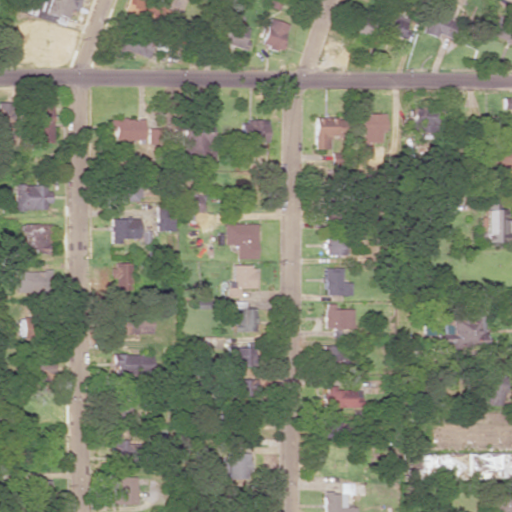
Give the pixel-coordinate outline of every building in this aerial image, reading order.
[(434,38),(436,33),(441,35),(456,0),(433,0),(420,31),(434,38)] [(164,24),(166,4),(127,2),(126,21),(164,24)] [(349,31),(368,37),(374,19),(355,13),(349,31)] [(403,40),(405,30),(402,30),(405,18),(384,13),(379,34),(403,40)] [(511,23),(495,17),(488,36),(511,44),(511,23)] [(285,24),(266,18),(257,45),(275,52),(285,24)] [(243,49),(245,41),(240,40),(244,26),(225,22),(220,44),(243,49)] [(118,29),(112,48),(145,59),(151,40),(118,29)] [(167,51),(168,32),(154,31),(153,50),(167,51)] [(511,97),(501,98),(501,108),(509,108),(509,119),(498,120),(498,131),(511,130),(511,97)] [(14,103),(0,102),(0,138),(13,139),(14,103)] [(49,103),(26,103),(27,142),(50,141),(49,103)] [(359,145),(383,144),(382,113),(358,114),(359,145)] [(408,133),(433,133),(432,116),(407,116),(408,133)] [(327,149),(328,138),(340,138),(341,118),(312,117),(312,149),(327,149)] [(141,119),(108,118),(108,141),(140,142),(141,119)] [(146,144),(159,143),(158,118),(145,119),(146,144)] [(207,120),(178,120),(178,159),(187,159),(187,163),(211,163),(211,150),(207,150),(207,120)] [(263,120),(238,121),(238,142),(264,142),(263,120)] [(494,145),(495,169),(511,168),(511,147),(509,148),(509,145),(494,145)] [(137,201),(137,183),(114,182),(114,201),(137,201)] [(12,210),(46,209),(45,184),(11,185),(12,210)] [(200,213),(201,195),(180,195),(180,212),(200,213)] [(483,233),(478,233),(478,242),(508,242),(508,219),(503,219),(503,209),(491,209),(491,199),(483,199),(483,233)] [(171,231),(171,208),(154,207),(153,231),(171,231)] [(118,238),(136,239),(136,219),(108,218),(107,243),(118,244),(118,238)] [(335,235),(335,218),(322,218),(321,255),(342,255),(342,235),(335,235)] [(47,253),(47,224),(18,223),(18,253),(47,253)] [(255,258),(254,223),(221,224),(221,245),(233,245),(233,259),(255,258)] [(128,263),(111,263),(112,296),(129,296),(128,263)] [(229,266),(229,282),(223,281),(223,298),(237,298),(237,288),(252,288),(252,266),(229,266)] [(348,296),(348,283),(339,283),(339,268),(321,268),(321,295),(348,296)] [(13,271),(13,293),(40,293),(40,284),(49,284),(49,271),(13,271)] [(350,309),(335,309),(336,304),(322,304),(322,328),(350,329),(350,309)] [(149,334),(148,316),(110,318),(111,335),(149,334)] [(481,347),(480,316),(449,316),(449,334),(434,335),(434,348),(481,347)] [(16,337),(32,337),(32,318),(15,319),(16,337)] [(317,370),(339,371),(341,347),(319,345),(317,370)] [(223,347),(224,366),(249,365),(249,347),(223,347)] [(149,373),(148,354),(109,355),(110,374),(149,373)] [(503,377),(470,376),(469,393),(485,393),(485,405),(502,406),(503,377)] [(250,379),(222,379),(222,394),(250,394),(250,379)] [(359,389),(320,388),(320,407),(358,408),(359,389)] [(129,401),(110,400),(109,424),(128,425),(129,401)] [(425,421),(425,410),(409,410),(409,420),(425,421)] [(108,441),(109,464),(131,464),(130,441),(108,441)] [(245,479),(244,452),(224,452),(224,480),(245,479)] [(462,454),(410,452),(409,476),(462,478),(462,454)] [(511,478),(511,453),(465,454),(465,479),(511,478)] [(135,504),(134,476),(110,477),(111,505),(135,504)] [(48,482),(27,481),(26,500),(48,500),(48,482)] [(351,511),(352,507),(342,507),(342,494),(349,494),(349,484),(337,483),(337,493),(320,492),(319,511),(351,511)] [(232,490),(230,511),(248,511),(249,491),(232,490)] [(511,511),(511,490),(494,491),(494,511),(511,511)]
